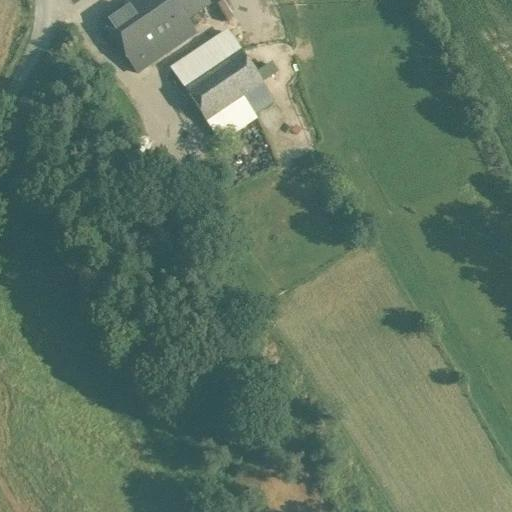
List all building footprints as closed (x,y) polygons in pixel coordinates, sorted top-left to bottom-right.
[(205,0),(135,0),(129,5),(154,41),(185,20),(209,4),(205,0)] [(154,41),(129,5),(102,23),(127,60),(154,41)] [(154,41),(127,60),(137,73),(194,33),(185,20),(154,41)] [(228,33),(172,71),(184,89),(240,51),(228,33)] [(240,51),(184,89),(206,122),(262,84),(240,51)] [(264,81),(278,72),(271,62),(257,71),(264,81)] [(262,84),(206,122),(217,139),(274,101),(262,84)]
